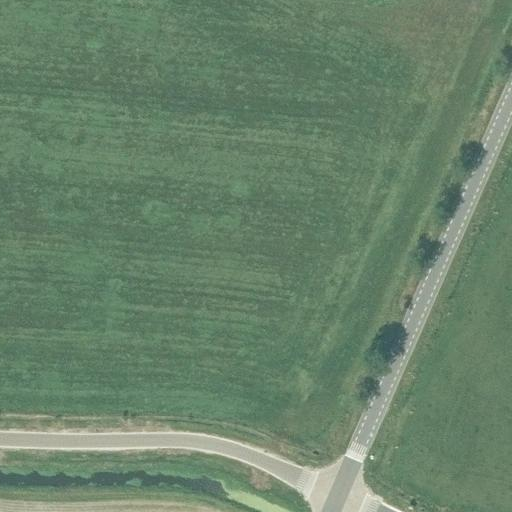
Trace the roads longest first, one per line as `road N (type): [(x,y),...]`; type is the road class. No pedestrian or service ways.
road 1 (tertiary): [(338,495),(511,97)]
road 2 (unclassified): [(338,495),(227,448),(0,438)]
